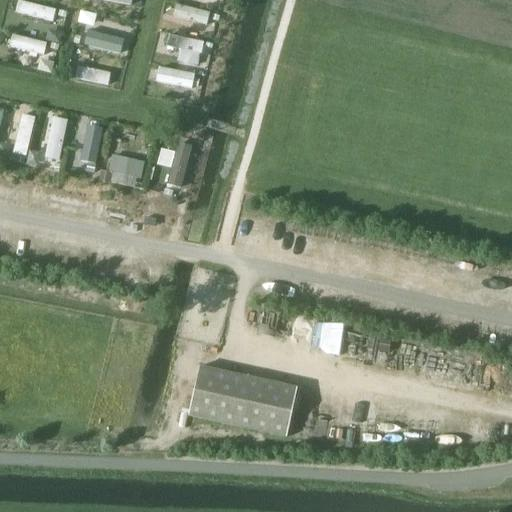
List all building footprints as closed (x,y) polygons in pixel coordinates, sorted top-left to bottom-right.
[(53,22),(56,9),(19,0),(16,13),(53,22)] [(212,12),(176,3),(172,17),(208,26),(212,12)] [(62,32),(49,28),(46,40),(59,43),(62,32)] [(120,53),(124,38),(88,29),(84,44),(120,53)] [(205,42),(169,34),(166,46),(202,54),(205,42)] [(47,42),(14,35),(11,48),(44,55),(47,42)] [(55,62),(41,59),(38,71),(52,74),(55,62)] [(111,72),(79,66),(77,79),(109,85),(111,72)] [(197,73),(159,66),(156,81),(194,88),(197,73)] [(27,156),(35,117),(22,114),(13,153),(27,156)] [(60,160),(68,120),(54,117),(46,157),(60,160)] [(96,163),(103,127),(87,124),(81,161),(96,163)] [(10,144),(0,142),(0,156),(7,158),(10,144)] [(180,187),(191,145),(178,142),(166,183),(180,187)] [(38,167),(41,153),(30,150),(27,164),(38,167)] [(147,162),(112,154),(109,171),(143,179),(147,162)] [(457,383),(461,370),(425,361),(422,374),(457,383)] [(189,416),(287,437),(298,388),(200,367),(189,416)]
